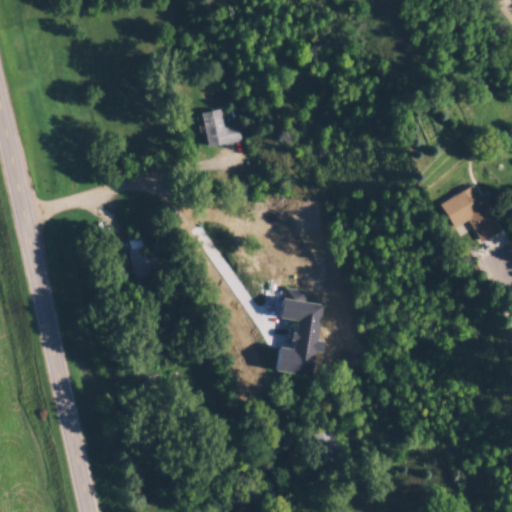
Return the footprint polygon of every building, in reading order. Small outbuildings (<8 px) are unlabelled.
[(221,109),(201,112),(208,147),(242,140),(239,123),(224,126),(221,109)] [(480,187),(446,202),(458,227),(473,220),(483,241),(502,233),(480,187)] [(248,215),(267,266),(278,262),(259,211),(248,215)] [(134,278),(156,274),(153,258),(146,259),(142,237),(126,240),(134,278)] [(313,433),(322,461),(340,455),(330,427),(313,433)]
